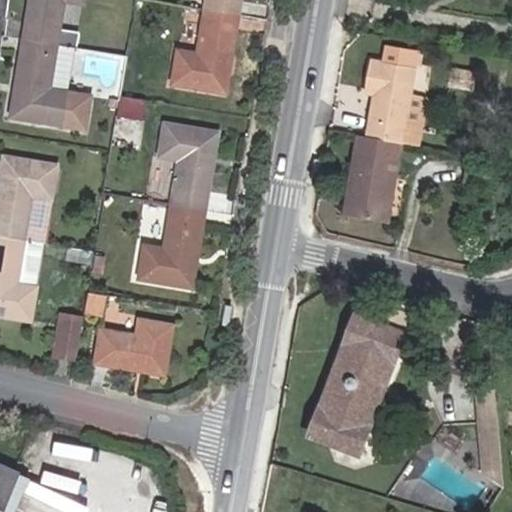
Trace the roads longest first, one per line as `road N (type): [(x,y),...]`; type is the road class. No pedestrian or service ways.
road 1 (residential): [(0,381),(241,443)]
road 2 (residential): [(278,244),(318,0)]
road 3 (residential): [(511,288),(474,289),(278,244)]
road 4 (residential): [(241,443),(278,244)]
